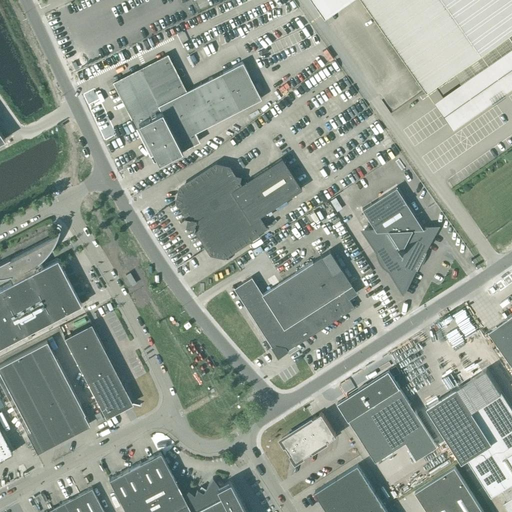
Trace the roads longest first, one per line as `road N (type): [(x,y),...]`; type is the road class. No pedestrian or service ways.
road 1 (unclassified): [(273,412),(198,328),(106,175)]
road 2 (unclassified): [(273,412),(318,394),(511,257)]
road 3 (unclassified): [(173,412),(64,202)]
road 4 (unknown): [(474,284),(395,179),(380,173),(353,191),(343,202),(345,216)]
road 5 (unclassified): [(0,500),(173,412)]
road 6 (unclassified): [(106,175),(24,0)]
road 7 (unknown): [(342,163),(203,266)]
road 8 (unknown): [(158,193),(239,151),(300,106)]
road 9 (unknown): [(267,86),(257,105),(140,172)]
road 10 (unknown): [(333,42),(414,154)]
road 11 (unknown): [(300,106),(316,94),(339,93),(366,136),(342,163)]
road 12 (unknown): [(414,154),(435,180),(511,127)]
